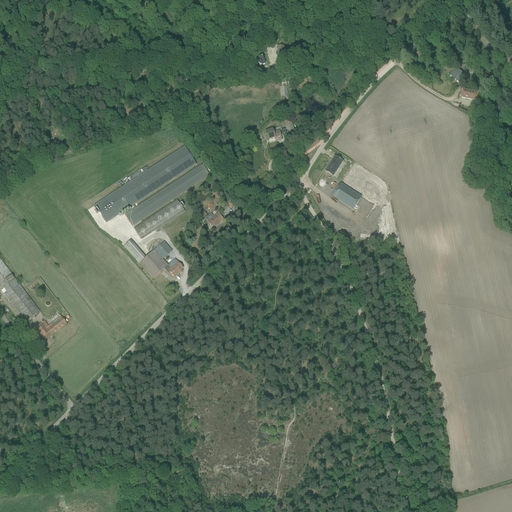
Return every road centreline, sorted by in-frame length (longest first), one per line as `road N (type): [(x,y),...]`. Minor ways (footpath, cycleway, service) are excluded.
road 1 (unclassified): [(0,483),(295,187),(372,82),(475,0)]
road 2 (track): [(256,222),(185,121),(0,162)]
road 3 (track): [(0,35),(59,62),(205,63),(251,31),(243,0)]
road 4 (track): [(396,459),(344,271),(295,187)]
